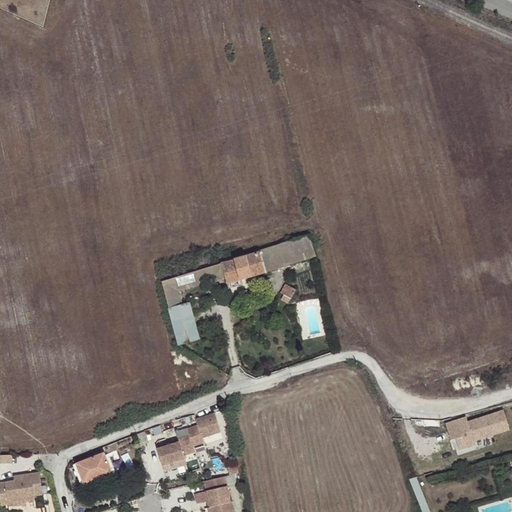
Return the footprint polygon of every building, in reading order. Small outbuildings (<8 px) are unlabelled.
[(237,281),(314,256),(308,235),(242,257),(233,260),(234,261),(196,272),(201,286),(206,284),(225,278),(228,289),(239,286),(237,281)] [(177,293),(201,286),(196,272),(162,282),(168,308),(180,304),(177,293)] [(168,308),(179,345),(199,339),(188,302),(180,304),(168,308)] [(502,405),(446,423),(452,442),(508,424),(502,405)] [(223,432),(205,436),(207,442),(226,437),(220,411),(218,412),(223,432)] [(220,432),(214,413),(195,419),(197,425),(186,428),(188,435),(176,439),(177,442),(156,449),(161,465),(183,458),(182,455),(194,452),(192,446),(202,442),(201,438),(220,432)] [(144,430),(135,434),(137,444),(146,442),(144,430)] [(104,453),(75,464),(83,485),(98,479),(97,475),(110,470),(104,453)] [(183,458),(161,465),(163,471),(185,464),(183,458)] [(227,467),(228,475),(238,473),(236,465),(227,467)] [(15,484),(0,486),(0,500),(1,509),(35,503),(35,499),(43,497),(39,475),(22,478),(23,483),(15,484)] [(226,486),(205,491),(209,507),(213,506),(214,511),(233,511),(231,501),(230,502),(226,486)]
